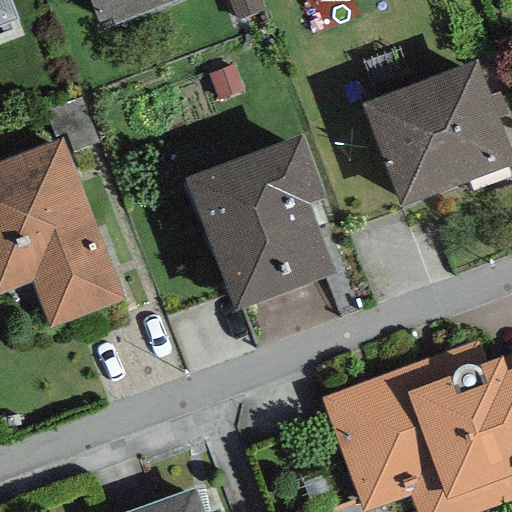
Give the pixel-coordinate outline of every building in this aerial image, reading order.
[(0,0),(0,34),(17,27),(6,0),(0,0)] [(86,0),(98,30),(112,25),(115,33),(178,9),(175,1),(177,0),(86,0)] [(511,164),(477,70),(361,113),(399,217),(511,175),(511,164)] [(301,144),(183,188),(234,324),(335,286),(308,214),(325,208),(301,144)] [(62,145),(0,168),(0,298),(32,286),(49,333),(123,305),(62,145)] [(394,375),(321,402),(362,511),(375,511),(409,499),(414,511),(492,511),(511,505),(511,358),(403,399),(394,375)] [(201,511),(195,494),(145,511),(201,511)]
